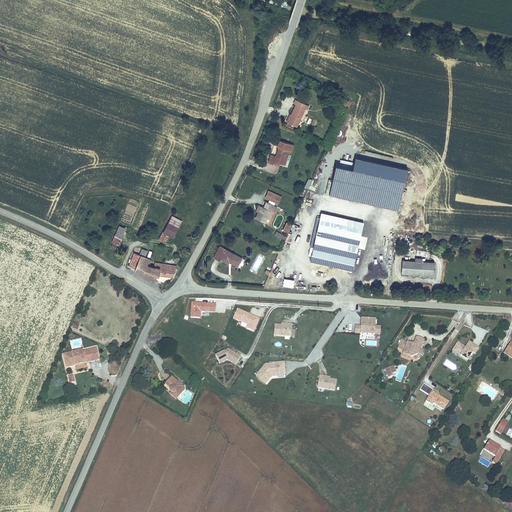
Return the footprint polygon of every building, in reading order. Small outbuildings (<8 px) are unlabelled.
[(288,122),(298,126),(306,107),(308,108),(310,104),(298,98),(296,103),(299,104),(297,109),(295,108),(288,122)] [(292,150),(294,144),(280,139),(278,145),(279,146),(276,155),(272,154),(269,162),(274,164),(275,161),(285,164),(291,150),(292,150)] [(329,195),(398,211),(407,171),(355,159),(354,163),(353,170),(338,167),(336,166),(329,195)] [(338,167),(353,170),(354,163),(340,160),(338,167)] [(309,189),(313,180),(309,178),(305,187),(309,189)] [(280,202),(283,194),(270,189),(267,195),(280,202)] [(265,205),(262,204),(257,217),(267,221),(273,208),(276,210),(278,205),(268,200),(265,205)] [(352,271),(363,223),(321,213),(309,262),(352,271)] [(172,235),(178,219),(170,215),(163,232),(168,234),(172,235)] [(289,231),(293,222),(288,220),(284,228),(289,231)] [(114,237),(121,240),(125,231),(119,228),(114,237)] [(166,236),(168,234),(163,232),(162,234),(159,241),(161,242),(164,236),(166,236)] [(114,237),(112,242),(113,243),(112,246),(116,247),(117,244),(119,245),(121,240),(114,237)] [(238,265),(243,257),(220,245),(215,256),(221,260),(222,258),(230,263),(231,261),(238,265)] [(128,266),(135,269),(140,255),(134,253),(128,266)] [(134,271),(142,276),(146,266),(148,260),(145,258),(140,255),(135,269),(134,271)] [(401,275),(433,277),(434,264),(422,264),(422,261),(415,260),(415,263),(402,262),(401,275)] [(146,266),(142,276),(155,280),(158,275),(173,276),(176,266),(155,263),(154,267),(150,268),(146,266)] [(293,288),(295,280),(284,278),(283,286),(293,288)] [(190,303),(190,319),(200,319),(201,313),(215,313),(216,304),(190,303)] [(237,321),(236,325),(255,332),(260,318),(236,309),(232,319),(237,321)] [(375,318),(361,317),(360,325),(360,333),(374,333),(375,326),(375,318)] [(292,323),(288,322),(288,324),(281,323),(275,323),(274,333),(291,334),(292,323)] [(412,345),(400,339),(396,347),(402,350),(401,353),(408,356),(415,354),(415,356),(421,355),(419,348),(422,340),(415,337),(412,345)] [(511,345),(509,343),(502,354),(511,360),(511,345)] [(464,349),(456,344),(452,350),(460,355),(458,357),(466,362),(471,354),(473,355),(477,349),(469,344),(466,349),(465,347),(464,349)] [(241,363),(238,355),(235,356),(232,349),(215,355),(219,365),(230,361),(231,366),(241,363)] [(84,357),(84,355),(82,352),(63,358),(66,371),(76,369),(86,366),(85,364),(89,362),(90,365),(99,363),(96,352),(87,354),(88,357),(84,357)] [(284,360),(271,361),(271,365),(267,365),(265,363),(256,374),(265,382),(271,375),(277,374),(277,373),(285,372),(284,360)] [(323,375),(319,374),(317,386),(334,389),(336,379),(329,377),(323,376),(323,375)] [(181,392),(182,385),(181,382),(171,375),(165,381),(169,385),(169,391),(177,398),(181,392)] [(443,412),(450,401),(423,385),(419,390),(428,396),(423,405),(432,411),(435,407),(443,412)] [(495,432),(500,435),(508,424),(502,420),(495,432)] [(483,452),(495,458),(492,463),(496,465),(505,451),(489,442),(483,452)]
